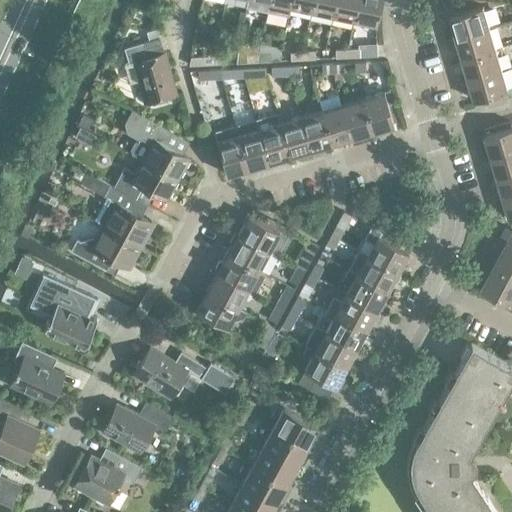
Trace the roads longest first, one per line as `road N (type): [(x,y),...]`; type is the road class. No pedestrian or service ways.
road 1 (residential): [(153,287),(202,197),(431,132)]
road 2 (residential): [(299,511),(429,282)]
road 3 (residential): [(33,511),(132,323)]
road 4 (residential): [(429,282),(455,215),(431,132)]
road 5 (residential): [(431,132),(402,0)]
